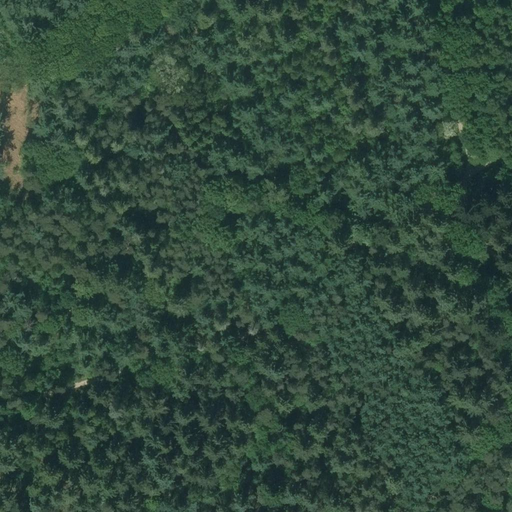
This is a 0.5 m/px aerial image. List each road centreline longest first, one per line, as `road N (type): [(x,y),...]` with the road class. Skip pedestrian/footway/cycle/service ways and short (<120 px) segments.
road 1 (track): [(195,347),(236,338),(288,311),(372,235),(480,169)]
road 2 (track): [(0,419),(195,347)]
road 3 (track): [(480,169),(411,0)]
